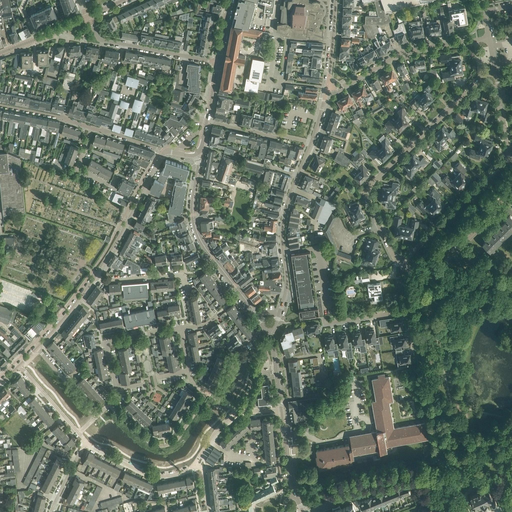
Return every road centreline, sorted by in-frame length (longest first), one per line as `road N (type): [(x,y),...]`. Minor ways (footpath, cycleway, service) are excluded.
road 1 (residential): [(494,68),(367,191),(400,263)]
road 2 (residential): [(311,142),(286,206),(286,289),(267,333)]
road 3 (residential): [(195,154),(197,233),(264,326)]
road 4 (residential): [(326,87),(408,51),(488,38)]
road 5 (residential): [(180,328),(108,343),(117,396),(96,416)]
road 6 (residential): [(509,156),(400,263)]
road 7 (residential): [(217,62),(99,39),(88,16)]
road 8 (unclassified): [(94,275),(165,153)]
road 9 (residential): [(426,281),(511,195)]
